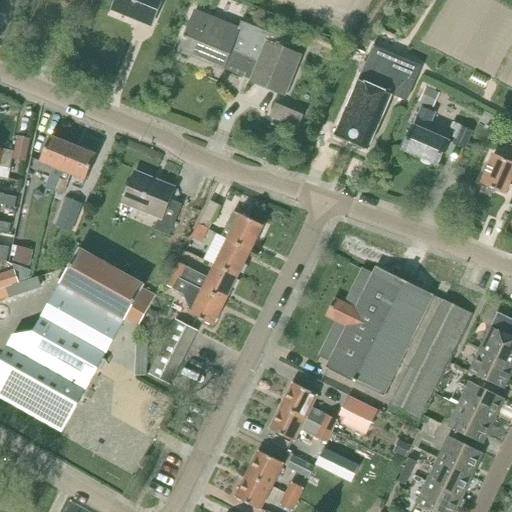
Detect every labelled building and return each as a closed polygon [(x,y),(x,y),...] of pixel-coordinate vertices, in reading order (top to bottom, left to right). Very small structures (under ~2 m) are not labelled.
[(160,0),(117,0),(113,11),(150,27),(160,0)] [(224,68),(252,79),(251,81),(285,95),(301,56),(287,50),(291,42),(242,22),(239,29),(195,11),(179,51),(224,69),(224,68)] [(335,137),(368,151),(392,94),(407,101),(421,68),(374,47),(359,80),(335,137)] [(433,108),(439,93),(425,87),(419,102),(433,108)] [(304,112),(278,102),(271,117),(297,128),(304,112)] [(448,142),(453,144),(465,149),(473,130),(454,122),(446,140),(427,132),(435,113),(422,107),(414,126),(413,126),(407,139),(405,138),(402,145),(404,146),(403,149),(438,165),(448,142)] [(30,139),(18,136),(13,160),(25,162),(30,139)] [(40,162),(54,168),(46,188),(54,192),(73,145),(50,136),(40,162)] [(505,194),(511,178),(511,145),(505,143),(499,157),(494,154),(481,184),(505,194)] [(63,195),(68,182),(71,175),(86,181),(96,155),(73,145),(54,192),(63,195)] [(0,176),(8,178),(14,151),(0,148),(0,176)] [(124,203),(159,218),(155,229),(170,236),(182,205),(169,199),(174,186),(137,171),(124,203)] [(0,204),(15,208),(17,198),(0,194),(0,204)] [(26,212),(44,216),(46,205),(38,203),(40,196),(30,194),(26,212)] [(82,204),(67,198),(56,227),(71,233),(82,204)] [(199,223),(210,229),(221,206),(210,201),(199,223)] [(234,211),(222,237),(227,240),(251,251),(263,226),(234,211)] [(0,232),(9,234),(11,224),(0,221),(0,232)] [(208,229),(199,224),(192,238),(202,243),(208,229)] [(238,276),(251,251),(227,240),(215,264),(238,276)] [(0,260),(7,261),(9,249),(0,246),(0,260)] [(34,250),(17,246),(14,262),(30,266),(34,250)] [(142,289),(144,285),(79,249),(60,283),(60,284),(33,332),(14,334),(0,359),(0,397),(62,432),(97,369),(101,371),(107,361),(103,359),(126,318),(139,326),(155,297),(142,289)] [(174,275),(183,280),(203,290),(226,301),(238,276),(215,264),(208,278),(195,272),(189,268),(179,263),(174,275)] [(362,269),(345,304),(335,299),(326,316),(336,321),(319,356),(329,361),(326,368),(383,397),(434,295),(377,267),(373,274),(362,269)] [(15,271),(0,275),(0,288),(19,283),(15,271)] [(174,275),(168,287),(166,291),(175,295),(183,280),(174,275)] [(190,315),(213,326),(226,301),(203,290),(190,315)] [(444,300),(421,347),(393,402),(421,415),(471,314),(444,300)] [(158,314),(149,308),(142,321),(151,326),(158,314)] [(511,319),(498,313),(480,350),(511,364),(511,319)] [(197,331),(177,321),(176,320),(170,331),(192,342),(197,331)] [(192,342),(170,331),(165,342),(186,353),(192,342)] [(186,353),(165,342),(159,353),(181,364),(186,353)] [(149,372),(151,347),(143,346),(140,371),(149,372)] [(469,372),(478,376),(489,382),(485,389),(496,395),(500,387),(504,389),(511,373),(511,364),(480,350),(469,372)] [(159,353),(154,363),(176,374),(181,364),(159,353)] [(148,374),(170,385),(176,374),(154,363),(148,374)] [(478,376),(474,384),(470,382),(459,404),(494,421),(505,399),(496,395),(485,389),(489,382),(478,376)] [(326,415),(311,408),(318,395),(293,383),(281,406),(306,419),(306,418),(320,426),(332,432),(337,420),(326,415)] [(377,413),(347,399),(338,415),(369,430),(377,413)] [(448,427),(456,431),(467,436),(464,444),(475,449),(479,442),(483,444),(494,421),(459,404),(448,427)] [(269,430),(294,442),(300,430),(326,443),(332,432),(320,426),(306,418),(306,419),(281,406),(269,430)] [(456,431),(453,439),(448,436),(437,459),(473,476),(484,453),(475,449),(464,444),(467,436),(456,431)] [(398,440),(392,452),(404,457),(410,445),(398,440)] [(258,451),(247,475),(272,487),(283,464),(258,451)] [(293,456),(287,467),(309,478),(314,467),(293,456)] [(409,459),(404,470),(411,474),(416,462),(409,459)] [(437,459),(427,481),(462,498),(473,476),(437,459)] [(411,474),(404,470),(398,482),(405,485),(411,474)] [(260,510),(272,487),(247,475),(235,498),(260,510)] [(416,504),(433,511),(455,511),(462,498),(427,481),(416,504)] [(286,494),(298,500),(303,489),(292,483),(286,494)] [(292,511),(298,500),(286,494),(280,506),(292,511)]
